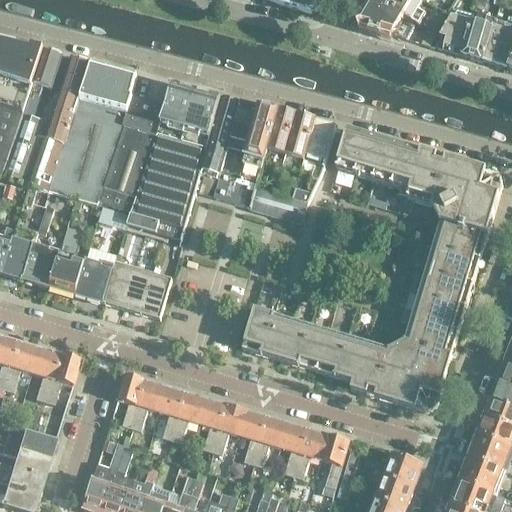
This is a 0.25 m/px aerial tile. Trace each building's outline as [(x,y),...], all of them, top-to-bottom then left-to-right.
[(321,0),(257,0),(310,15),(311,16),(318,13),(318,12),(324,1),(321,0)] [(406,18),(374,0),(369,0),(357,22),(360,29),(407,42),(415,29),(403,22),(406,18)] [(374,0),(406,18),(416,0),(374,0)] [(451,11),(440,5),(437,12),(447,18),(451,11)] [(472,27),(462,62),(479,67),(492,21),(485,19),(486,17),(479,14),(475,29),(472,27)] [(437,45),(435,50),(444,52),(444,53),(461,58),(471,25),(452,18),(437,45)] [(496,23),(481,69),(505,76),(511,56),(511,21),(508,20),(506,26),(496,23)] [(429,32),(421,46),(430,48),(431,44),(433,45),(437,37),(429,32)] [(44,52),(0,42),(0,181),(1,182),(23,118),(29,99),(44,52)] [(62,57),(45,52),(29,99),(34,100),(35,96),(40,98),(43,87),(52,90),(62,57)] [(92,65),(71,59),(45,141),(66,147),(92,65)] [(49,195),(94,207),(96,203),(131,99),(136,78),(92,65),(66,147),(65,148),(64,148),(49,195)] [(220,102),(172,89),(166,111),(161,127),(132,215),(127,228),(157,236),(182,244),(184,238),(185,238),(186,235),(185,235),(190,218),(191,215),(190,215),(195,198),(196,198),(197,196),(196,195),(201,179),(220,102)] [(166,111),(131,99),(96,203),(132,215),(161,127),(166,111)] [(221,100),(220,102),(201,179),(202,179),(202,178),(218,183),(222,171),(231,141),(230,141),(240,106),(221,100)] [(231,141),(249,146),(250,146),(260,110),(240,106),(230,141),(231,141)] [(267,153),(278,115),(260,110),(250,146),(249,146),(240,177),(240,180),(232,206),(252,212),(252,211),(257,193),(256,193),(258,185),(264,165),(268,154),(267,153)] [(267,153),(268,154),(286,159),(296,119),(278,115),(267,153)] [(42,122),(23,118),(1,182),(29,190),(37,192),(49,195),(64,148),(65,148),(66,147),(45,141),(37,138),(42,122)] [(296,119),(286,159),(306,165),(309,154),(317,124),(296,119)] [(324,172),(336,129),(317,124),(309,154),(307,160),(306,165),(303,173),(313,176),(307,194),(295,191),(292,202),(308,207),(322,177),(324,172)] [(348,133),(336,173),(361,180),(373,140),(348,133)] [(373,140),(361,180),(384,187),(395,147),(373,140)] [(395,147),(384,187),(405,193),(417,154),(395,147)] [(417,154),(405,193),(410,194),(405,212),(412,213),(414,204),(424,207),(438,160),(417,154)] [(438,160),(424,207),(433,209),(441,224),(446,225),(463,167),(438,160)] [(463,167),(446,225),(488,239),(503,191),(504,187),(503,183),(499,178),(495,176),(463,167)] [(218,183),(213,201),(230,206),(238,176),(222,171),(218,183)] [(15,190),(6,188),(3,200),(11,202),(15,190)] [(32,210),(37,192),(29,190),(24,207),(32,210)] [(285,221),(291,202),(257,193),(252,211),(252,212),(285,221)] [(382,209),(384,201),(369,197),(367,204),(367,205),(381,210),(382,209)] [(301,226),(307,207),(308,207),(292,202),(291,202),(285,221),(301,226)] [(45,210),(37,236),(46,240),(54,213),(45,210)] [(99,220),(110,223),(113,213),(102,210),(99,220)] [(441,224),(433,249),(481,263),(486,247),(489,239),(446,225),(441,224)] [(16,230),(11,248),(2,276),(14,279),(15,281),(21,283),(23,282),(23,281),(24,281),(34,247),(37,236),(17,230),(16,230)] [(0,275),(2,276),(11,248),(1,245),(2,242),(0,241),(0,275)] [(23,281),(23,282),(25,283),(50,290),(59,257),(50,255),(51,252),(34,247),(24,281),(23,281)] [(417,269),(426,272),(474,288),(481,263),(433,249),(428,266),(419,263),(417,269)] [(85,265),(76,298),(104,307),(105,302),(115,266),(116,259),(90,251),(85,265)] [(59,257),(50,290),(76,298),(85,265),(76,262),(77,260),(60,255),(59,257)] [(135,272),(115,266),(105,302),(104,307),(123,312),(135,272)] [(135,272),(123,312),(142,318),(154,278),(135,272)] [(410,294),(419,296),(467,312),(474,288),(426,272),(421,290),(412,287),(410,294)] [(154,278),(142,318),(161,323),(173,283),(154,278)] [(404,312),(403,318),(460,335),(467,312),(419,296),(414,314),(404,312)] [(274,318),(255,312),(243,352),(262,357),(274,318)] [(274,318),(262,357),(280,363),(292,323),(274,318)] [(460,335),(403,318),(401,324),(410,327),(405,345),(453,358),(460,335)] [(292,323),(280,363),(299,368),(311,329),(292,323)] [(311,329),(299,368),(317,374),(329,334),(311,329)] [(329,334),(317,374),(335,379),(347,340),(329,334)] [(354,385),(352,393),(424,414),(426,415),(430,414),(434,413),(436,410),(438,406),(453,358),(405,345),(391,353),(373,347),(376,338),(369,336),(366,345),(354,385)] [(0,339),(0,368),(1,369),(0,372),(0,392),(4,394),(11,372),(19,346),(0,339)] [(347,340),(335,379),(354,385),(366,345),(347,340)] [(19,346),(11,372),(4,394),(13,397),(20,374),(31,378),(39,352),(19,346)] [(39,352),(31,378),(42,381),(35,404),(44,406),(52,384),(60,358),(39,352)] [(60,358),(52,384),(44,406),(54,409),(61,387),(73,390),(74,389),(73,389),(80,364),(60,358)] [(511,367),(506,365),(498,384),(511,389),(511,367)] [(126,378),(118,403),(123,405),(130,407),(122,429),(133,432),(139,410),(146,384),(126,378)] [(146,384),(139,410),(133,432),(141,435),(148,412),(159,416),(167,390),(146,384)] [(511,389),(498,384),(492,401),(511,408),(511,389)] [(167,390),(159,416),(170,419),(163,442),(172,444),(179,422),(187,396),(167,390)] [(187,396),(179,422),(172,444),(182,447),(189,424),(200,428),(207,402),(187,396)] [(485,418),(511,428),(511,408),(492,401),(485,418)] [(207,402),(200,428),(210,431),(204,454),(213,456),(220,434),(228,408),(207,402)] [(228,408),(220,434),(213,456),(223,459),(229,437),(240,440),(248,414),(228,408)] [(248,414),(240,440),(251,443),(244,466),(254,469),(261,446),(268,421),(248,414)] [(511,428),(485,418),(483,424),(488,426),(485,434),(480,432),(478,437),(511,450),(511,428)] [(268,421),(261,446),(254,469),(263,471),(270,449),(281,452),(289,427),(268,421)] [(289,427),(281,452),(292,455),(285,478),(294,480),(301,458),(309,433),(289,427)] [(0,447),(18,453),(50,463),(56,444),(24,434),(10,430),(7,440),(0,438),(0,447)] [(309,433),(301,458),(294,480),(303,483),(310,461),(322,464),(329,439),(309,433)] [(511,450),(478,437),(469,460),(504,473),(511,451),(511,450)] [(329,439),(322,464),(332,467),(325,489),(325,490),(335,493),(336,493),(342,470),(343,470),(348,453),(347,453),(350,445),(329,439)] [(113,446),(105,444),(103,451),(110,453),(113,446)] [(98,468),(93,482),(84,511),(103,511),(125,449),(114,445),(105,470),(98,468)] [(0,456),(16,461),(13,471),(44,481),(50,463),(18,453),(0,447),(0,456)] [(125,449),(103,511),(124,511),(133,484),(125,480),(134,452),(125,449)] [(360,458),(350,455),(344,478),(354,480),(360,458)] [(389,464),(387,470),(418,482),(423,469),(394,458),(392,465),(389,464)] [(469,460),(460,483),(495,496),(504,473),(469,460)] [(0,487),(7,489),(39,499),(44,481),(13,471),(0,466),(0,487)] [(387,470),(381,484),(413,496),(418,482),(387,470)] [(133,484),(124,511),(144,511),(148,500),(157,474),(148,471),(142,487),(133,484)] [(148,500),(144,511),(163,511),(165,506),(158,504),(166,480),(156,477),(148,500)] [(347,502),(351,489),(354,480),(344,478),(344,477),(337,499),(347,502)] [(165,506),(163,511),(183,511),(194,483),(185,480),(174,509),(165,506)] [(194,483),(183,511),(195,511),(204,486),(194,483)] [(460,483),(452,505),(470,511),(488,511),(495,496),(460,483)] [(381,484),(376,498),(407,510),(413,496),(381,484)] [(3,503),(2,508),(15,511),(34,511),(39,499),(7,489),(0,487),(0,496),(5,498),(3,503)] [(325,490),(325,489),(324,489),(322,497),(333,500),(335,493),(325,490)] [(224,511),(229,499),(221,497),(216,511),(224,511)] [(376,498),(370,511),(406,511),(407,510),(376,498)] [(224,511),(235,511),(239,502),(229,499),(224,511)] [(266,511),(275,511),(279,504),(278,504),(270,501),(266,511)] [(266,511),(268,506),(258,503),(255,511),(266,511)]
